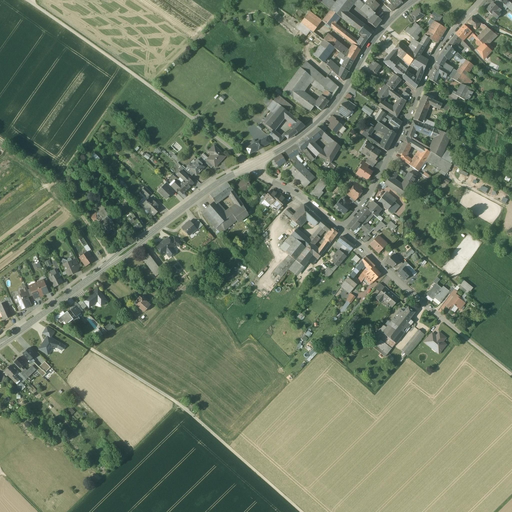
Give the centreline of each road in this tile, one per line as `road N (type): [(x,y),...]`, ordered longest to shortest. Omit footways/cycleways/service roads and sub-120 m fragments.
road 1 (track): [(301,511),(179,404),(39,316)]
road 2 (secondary): [(252,165),(206,190),(5,340)]
road 3 (track): [(26,0),(252,165)]
road 4 (residential): [(480,0),(440,43),(373,189),(341,228)]
road 5 (secondary): [(415,0),(375,37),(323,115),(252,165)]
road 6 (track): [(114,259),(65,185),(0,138)]
road 7 (residential): [(341,228),(466,338)]
road 8 (track): [(69,511),(179,404)]
road 9 (track): [(130,72),(62,183)]
